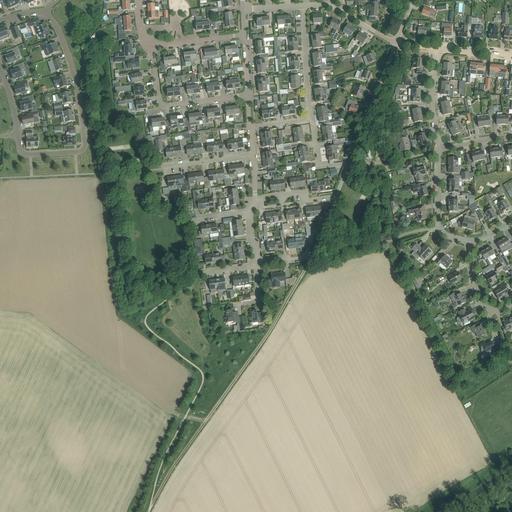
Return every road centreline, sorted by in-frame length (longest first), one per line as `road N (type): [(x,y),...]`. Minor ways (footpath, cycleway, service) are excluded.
road 1 (residential): [(311,257),(396,42)]
road 2 (residential): [(45,10),(75,77),(86,148),(29,155),(17,134)]
road 3 (track): [(206,420),(311,257)]
road 4 (residential): [(247,95),(161,103),(153,46)]
